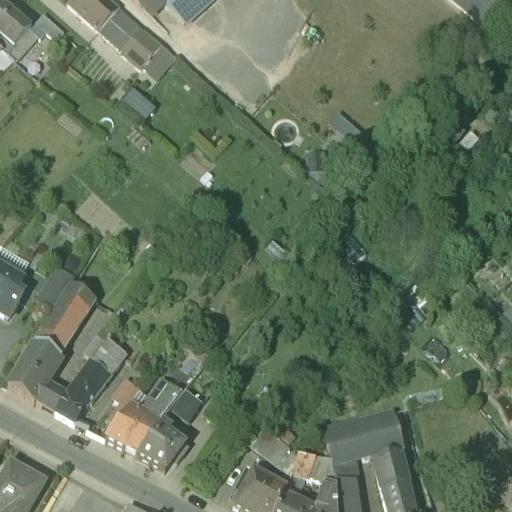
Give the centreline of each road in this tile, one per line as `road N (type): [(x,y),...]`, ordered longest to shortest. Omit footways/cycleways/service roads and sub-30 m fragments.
road 1 (tertiary): [(0,414),(177,511)]
road 2 (unknown): [(111,0),(175,59),(229,81)]
